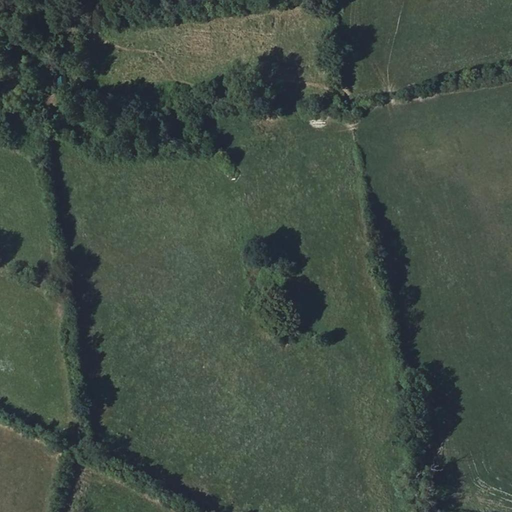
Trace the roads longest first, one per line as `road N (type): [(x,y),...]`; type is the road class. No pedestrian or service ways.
road 1 (track): [(511,70),(212,127),(110,131),(59,119),(0,83)]
road 2 (track): [(298,0),(0,27)]
